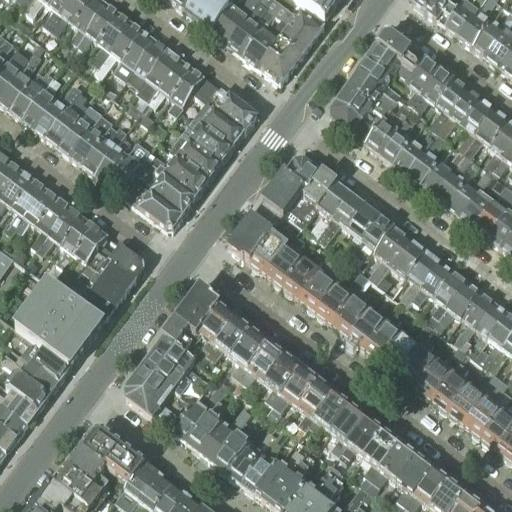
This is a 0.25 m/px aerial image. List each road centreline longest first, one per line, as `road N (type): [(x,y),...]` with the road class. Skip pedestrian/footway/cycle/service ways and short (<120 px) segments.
road 1 (residential): [(187,253),(511,502)]
road 2 (residential): [(511,295),(285,124)]
road 3 (residential): [(174,271),(0,137)]
road 4 (residential): [(123,0),(285,124)]
road 5 (residential): [(82,398),(232,511)]
road 6 (residential): [(374,6),(511,110)]
road 7 (residential): [(285,124),(187,253)]
road 8 (residential): [(174,271),(82,398)]
road 9 (residential): [(374,6),(285,124)]
road 10 (residential): [(82,398),(0,511)]
